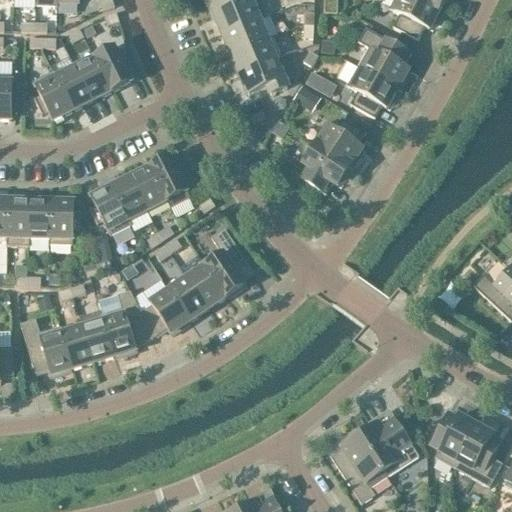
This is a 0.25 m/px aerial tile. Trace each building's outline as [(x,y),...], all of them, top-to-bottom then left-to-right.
[(214,18),(255,1),(254,0),(201,0),(206,11),(211,9),(214,18)] [(428,32),(438,11),(414,0),(394,0),(388,12),(399,17),(392,30),(418,43),(424,30),(428,32)] [(414,0),(438,11),(443,0),(414,0)] [(102,14),(114,10),(111,1),(99,5),(102,14)] [(223,37),(258,23),(250,4),(255,1),(214,18),(223,37)] [(324,3),(324,15),(335,16),(336,4),(324,3)] [(303,28),(313,29),(313,16),(304,15),(303,28)] [(106,29),(118,25),(116,16),(103,20),(106,29)] [(231,57),(272,40),(271,40),(266,42),(258,23),(223,37),(231,57)] [(33,36),(34,26),(21,26),(21,35),(33,36)] [(34,26),(33,36),(46,36),(46,26),(34,26)] [(312,42),(313,29),(303,28),(303,41),(312,42)] [(357,70),(396,91),(407,72),(403,70),(410,57),(365,31),(357,45),(368,51),(357,70)] [(72,46),(83,41),(79,32),(68,38),(72,46)] [(240,77),(280,60),(272,40),(231,57),(240,77)] [(42,51),(42,42),(29,41),(29,51),(42,51)] [(42,42),(42,51),(55,52),(55,42),(42,42)] [(321,43),(320,55),(332,56),(333,44),(321,43)] [(93,61),(111,95),(131,85),(126,75),(131,72),(131,73),(132,73),(124,56),(123,57),(123,58),(118,60),(113,51),(93,61)] [(311,70),(317,59),(309,54),(303,65),(311,70)] [(280,60),(240,77),(248,98),(267,90),(270,98),(287,91),(283,83),(289,81),(280,60)] [(91,104),(111,95),(93,61),(74,70),(91,104)] [(72,114),(91,104),(74,70),(56,80),(53,74),(52,75),(72,114)] [(385,111),(396,91),(357,70),(346,89),(357,95),(349,108),(374,122),(381,109),(385,111)] [(52,124),(72,114),(52,75),(32,85),(40,100),(35,102),(34,102),(33,102),(41,119),(43,118),(42,117),(47,115),(52,124)] [(310,76),(305,86),(315,92),(321,81),(310,76)] [(0,79),(0,123),(10,123),(11,79),(0,79)] [(300,90),(291,102),(299,107),(307,95),(300,90)] [(311,145),(348,169),(361,150),(357,148),(365,136),(341,120),(333,133),(324,126),(311,145)] [(276,125),(271,134),(281,141),(287,132),(276,125)] [(336,188),(348,169),(311,145),(299,164),(309,171),(301,183),(325,198),(333,186),(336,188)] [(174,170),(169,160),(149,171),(169,212),(189,201),(181,185),(186,182),(186,183),(187,182),(179,166),(178,167),(178,168),(174,170)] [(153,211),(157,218),(169,212),(149,171),(129,180),(146,214),(153,211)] [(128,223),(146,214),(129,180),(110,190),(130,229),(131,229),(128,223)] [(110,239),(130,229),(110,190),(90,200),(95,210),(90,212),(90,211),(88,212),(97,228),(98,228),(97,227),(102,224),(110,239)] [(204,217),(214,210),(209,202),(199,209),(204,217)] [(6,249),(28,250),(29,204),(7,203),(6,249)] [(49,248),(50,204),(29,204),(28,250),(28,242),(49,242),(48,248),(49,248)] [(50,204),(49,248),(72,249),(72,232),(78,232),(78,233),(79,233),(80,215),(78,215),(78,216),(73,216),(73,205),(50,204)] [(157,236),(162,244),(173,237),(168,229),(157,236)] [(200,264),(225,301),(231,296),(233,298),(245,290),(240,283),(252,275),(224,232),(210,241),(218,252),(200,264)] [(152,251),(162,244),(157,236),(146,243),(152,251)] [(165,250),(170,258),(181,250),(176,243),(165,250)] [(159,265),(170,258),(165,250),(154,257),(159,265)] [(511,255),(502,266),(507,270),(511,275),(511,255)] [(99,277),(111,273),(109,264),(96,267),(99,277)] [(207,313),(225,301),(200,264),(200,265),(203,269),(186,281),(207,313)] [(86,280),(99,277),(96,267),(84,271),(86,280)] [(128,267),(120,273),(125,280),(133,275),(128,267)] [(511,275),(507,270),(498,279),(492,286),(483,278),(473,289),(511,325),(511,323),(511,275)] [(117,272),(108,275),(112,286),(120,283),(117,272)] [(58,277),(49,277),(49,287),(58,287),(58,277)] [(27,290),(27,280),(14,280),(14,289),(27,290)] [(27,280),(27,290),(40,290),(40,280),(27,280)] [(189,325),(207,313),(186,281),(168,293),(189,325)] [(70,291),(73,300),(85,297),(83,288),(70,291)] [(60,304),(73,300),(70,291),(58,295),(60,304)] [(129,295),(139,317),(151,343),(167,332),(171,339),(184,331),(182,329),(189,325),(168,293),(149,305),(151,308),(140,316),(130,294),(129,295)] [(151,343),(139,317),(129,295),(117,299),(121,312),(100,318),(113,360),(121,358),(121,360),(135,356),(133,348),(151,343)] [(48,299),(37,303),(41,315),(52,312),(48,299)] [(100,318),(99,314),(79,320),(92,366),(113,360),(100,318)] [(62,336),(60,330),(59,330),(72,372),(92,366),(79,320),(81,330),(62,336)] [(72,372),(59,330),(39,336),(35,323),(20,327),(34,377),(48,373),(51,381),(65,377),(64,375),(72,372)] [(0,379),(13,379),(12,350),(0,350),(0,379)] [(451,470),(476,425),(463,419),(462,421),(458,418),(457,420),(448,416),(430,448),(439,452),(434,461),(451,470)] [(378,425),(359,437),(387,480),(418,460),(392,420),(380,428),(378,425)] [(476,425),(451,470),(489,491),(502,467),(490,461),(499,444),(490,439),(491,437),(487,434),(488,432),(476,425)] [(369,491),(387,480),(359,437),(340,449),(342,452),(330,460),(361,508),(374,499),(369,491)] [(257,502),(237,511),(278,511),(272,499),(259,506),(257,502)]
